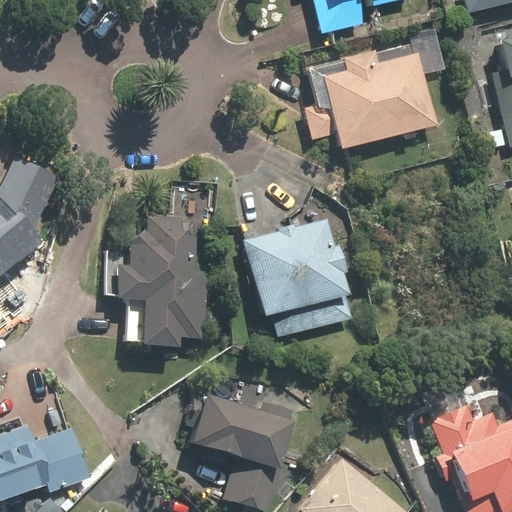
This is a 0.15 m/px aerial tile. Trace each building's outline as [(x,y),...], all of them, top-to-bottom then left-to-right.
[(354,10),(393,0),(304,0),(315,41),(359,29),(354,10)] [(511,0),(461,0),(466,14),(511,2),(511,0)] [(511,38),(500,42),(509,76),(511,74),(511,38)] [(343,147),(440,124),(421,48),(380,58),(377,45),(340,54),(343,66),(324,71),(343,147)] [(501,76),(498,77),(511,133),(511,80),(503,82),(501,76)] [(35,236),(59,179),(11,144),(0,176),(0,277),(45,245),(35,236)] [(207,343),(210,215),(127,214),(127,240),(110,240),(108,294),(127,294),(126,352),(180,353),(180,342),(207,343)] [(267,343),(353,322),(328,219),(241,240),(267,343)] [(265,511),(270,511),(296,422),(287,420),(291,407),(259,398),(256,410),(205,396),(192,444),(239,457),(226,501),(265,511)] [(473,402),(428,418),(441,454),(431,457),(439,481),(460,474),(470,503),(489,496),(494,511),(511,511),(511,421),(498,426),(494,413),(478,419),(473,402)] [(0,502),(87,476),(72,425),(35,436),(32,427),(0,436),(0,502)] [(406,511),(338,459),(299,510),(301,511),(406,511)] [(62,511),(45,498),(33,511),(62,511)]
